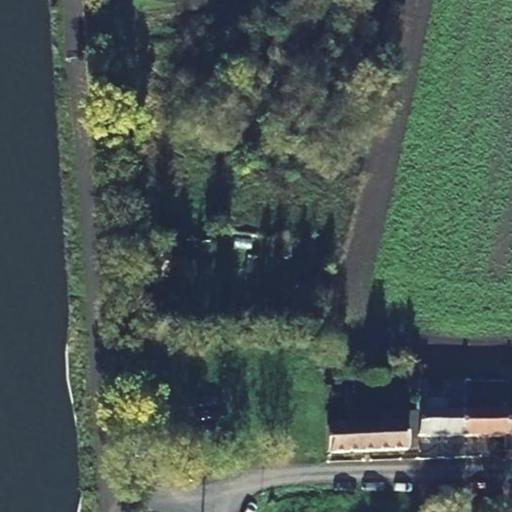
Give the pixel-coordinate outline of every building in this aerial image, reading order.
[(217,39),(214,9),(185,11),(189,50),(206,48),(205,40),(217,39)] [(451,376),(452,409),(465,409),(464,382),(464,376),(451,376)] [(472,382),(472,409),(506,409),(506,381),(472,382)] [(417,410),(417,436),(433,435),(455,435),(465,435),(465,409),(452,409),(426,409),(417,410)] [(507,434),(506,409),(472,409),(465,409),(465,435),(507,434)] [(402,415),(327,417),(328,452),(409,449),(408,425),(403,426),(402,415)] [(418,457),(433,457),(433,435),(417,436),(418,449),(418,457)] [(455,456),(466,456),(465,435),(455,435),(455,456)]
